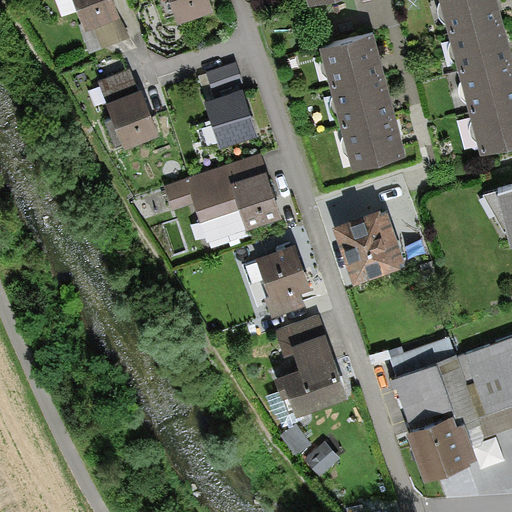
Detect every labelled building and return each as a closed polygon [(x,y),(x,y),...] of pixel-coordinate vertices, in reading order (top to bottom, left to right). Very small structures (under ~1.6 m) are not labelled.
[(112,0),(74,0),(86,31),(119,19),(112,0)] [(175,0),(181,16),(212,7),(209,0),(175,0)] [(511,52),(498,0),(444,0),(483,147),(511,139),(511,52)] [(373,33),(321,45),(350,164),(402,151),(373,33)] [(233,66),(206,75),(214,100),(208,102),(223,146),(256,135),(233,66)] [(132,74),(100,87),(113,116),(103,120),(116,151),(157,134),(132,74)] [(261,158),(166,188),(172,207),(194,200),(199,218),(244,204),(251,226),(279,217),(261,158)] [(511,245),(511,183),(492,189),(509,247),(511,245)] [(384,205),(337,222),(355,274),(403,257),(384,205)] [(314,300),(295,247),(256,261),(275,314),(314,300)] [(318,320),(277,334),(285,357),(298,353),(305,371),(279,380),(290,413),(344,395),(318,320)] [(448,338),(385,361),(429,483),(477,465),(463,424),(511,406),(511,338),(455,359),(448,338)]
